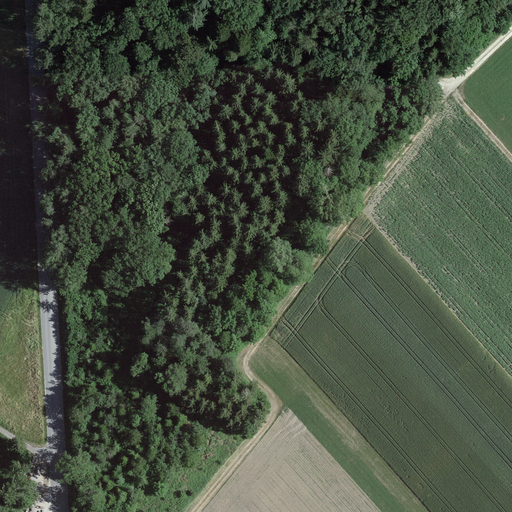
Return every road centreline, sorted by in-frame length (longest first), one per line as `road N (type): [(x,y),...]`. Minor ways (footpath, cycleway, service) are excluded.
road 1 (track): [(453,85),(254,349),(252,372),(272,392),(276,412),(198,511)]
road 2 (tertiary): [(33,0),(54,511)]
road 3 (track): [(511,33),(453,85),(226,0)]
